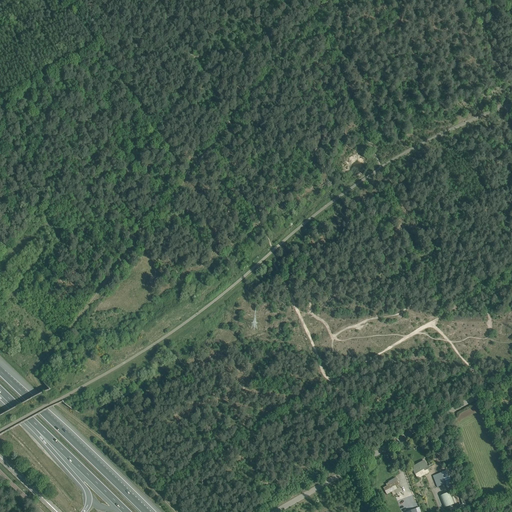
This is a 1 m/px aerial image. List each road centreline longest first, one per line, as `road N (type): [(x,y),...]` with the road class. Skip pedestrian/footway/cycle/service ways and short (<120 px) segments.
road 1 (track): [(176,511),(35,376),(186,178)]
road 2 (unclassified): [(275,511),(511,375)]
road 3 (motorway): [(145,511),(0,371)]
road 4 (track): [(207,151),(328,0)]
road 5 (motorway): [(0,390),(125,511)]
